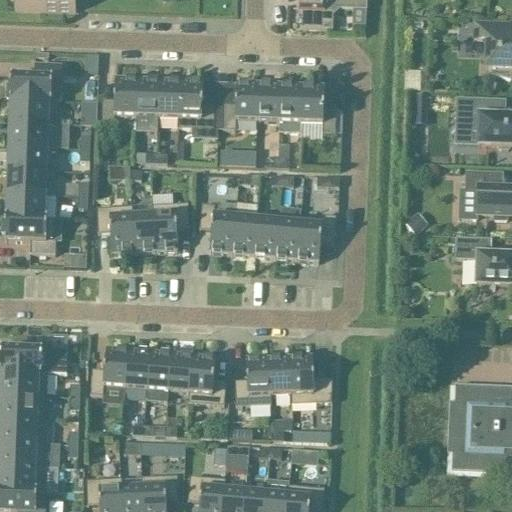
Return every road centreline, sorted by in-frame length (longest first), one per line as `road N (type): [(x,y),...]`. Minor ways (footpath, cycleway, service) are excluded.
road 1 (residential): [(0,312),(334,323),(355,306),(358,60),(347,51),(254,47)]
road 2 (residential): [(254,47),(0,39)]
